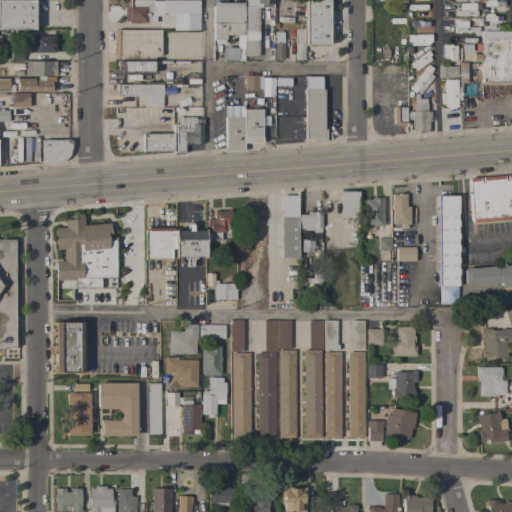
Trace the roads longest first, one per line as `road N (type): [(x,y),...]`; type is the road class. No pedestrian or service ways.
road 1 (secondary): [(0,197),(511,153)]
road 2 (residential): [(0,461),(511,471)]
road 3 (residential): [(37,313),(446,315)]
road 4 (residential): [(39,511),(35,195)]
road 5 (residential): [(458,511),(447,469),(446,315)]
road 6 (residential): [(89,190),(87,0)]
road 7 (residential): [(359,166),(358,0)]
